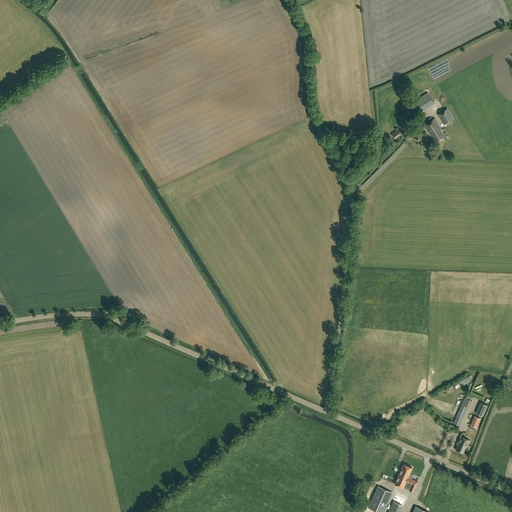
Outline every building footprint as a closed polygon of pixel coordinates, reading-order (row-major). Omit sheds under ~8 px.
[(416,112),(433,101),(427,92),(411,103),(416,112)] [(438,115),(444,124),(453,118),(447,109),(438,115)] [(433,135),(437,142),(445,136),(441,130),(442,129),(434,118),(424,125),(432,136),(433,135)] [(398,129),(391,134),(395,139),(401,134),(398,129)] [(465,397),(453,423),(459,426),(467,407),(468,407),(472,400),(465,397)] [(483,401),(478,413),(484,416),(489,404),(483,401)] [(474,415),(470,425),(476,428),(480,418),(474,415)] [(458,444),(456,450),(463,453),(465,447),(466,448),(469,440),(460,436),(457,443),(458,444)] [(408,476),(412,467),(403,463),(394,484),(413,492),(418,482),(408,478),(409,477),(408,476)] [(378,511),(383,511),(392,492),(377,486),(368,508),(378,511)] [(404,501),(406,496),(398,491),(395,496),(404,501)] [(399,511),(403,503),(395,499),(389,511),(399,511)]
